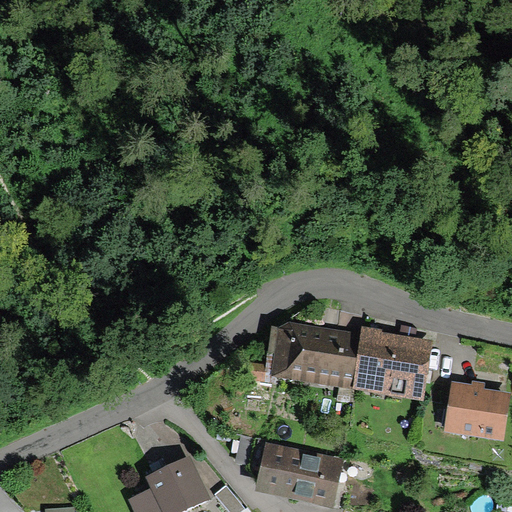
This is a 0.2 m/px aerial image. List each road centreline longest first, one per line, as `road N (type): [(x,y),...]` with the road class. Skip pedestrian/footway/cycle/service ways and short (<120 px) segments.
road 1 (residential): [(511,332),(330,280),(283,288),(163,385)]
road 2 (residential): [(0,465),(163,385)]
road 3 (residential): [(163,385),(272,511)]
